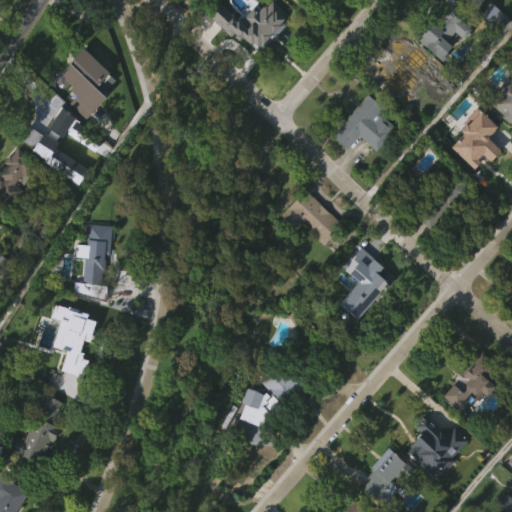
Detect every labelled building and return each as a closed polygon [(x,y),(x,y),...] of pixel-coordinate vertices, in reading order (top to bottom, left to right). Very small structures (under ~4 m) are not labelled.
[(274,0),(288,13),(277,26),(280,29),(270,40),(260,31),(251,41),(235,27),(245,16),(252,23),(272,0),(274,0)] [(481,0),(467,13),(466,12),(455,22),(470,39),(493,18),(494,20),(511,4),(507,0),(481,0)] [(511,22),(499,35),(485,22),(487,19),(481,13),(490,2),(511,22)] [(448,8),(471,28),(463,38),(454,30),(445,40),(449,44),(438,57),(417,39),(420,35),(418,34),(429,20),(435,24),(448,8)] [(265,32),(255,43),(251,39),(239,53),(216,32),(205,44),(235,72),(239,67),(256,82),(285,50),(265,32)] [(496,40),(489,33),(479,45),(486,51),(496,40)] [(452,62),(461,70),(471,59),(447,36),(417,68),(439,88),(449,76),(444,71),(452,62)] [(430,72),(423,79),(421,77),(416,82),(415,81),(404,93),(400,89),(396,93),(386,83),(405,62),(403,60),(412,50),(420,58),(418,60),(430,72)] [(100,61),(96,67),(100,70),(96,77),(91,74),(75,99),(60,89),(66,79),(64,78),(66,75),(61,71),(68,60),(76,66),(81,58),(87,62),(92,56),(100,61)] [(508,78),(511,81),(511,116),(511,118),(491,101),(496,95),(493,92),(506,77),(508,78)] [(83,149),(104,128),(100,124),(113,110),(81,78),(70,89),(73,91),(57,107),(76,125),(67,134),(83,149)] [(405,114),(410,119),(426,101),(410,86),(384,114),(395,124),(405,114)] [(388,134),(375,149),(358,134),(345,149),(330,135),(365,96),(363,95),(365,93),(382,108),(378,112),(393,126),(387,133),(388,134)] [(485,133),(510,155),(511,151),(511,111),(507,108),(485,133)] [(462,121),(475,132),(468,141),(475,147),(488,132),(506,148),(487,169),(481,163),(473,172),(445,148),(447,146),(440,140),(452,126),(455,129),(462,121)] [(373,181),(392,159),(375,144),(380,138),(365,125),(329,166),(345,179),(356,166),(373,181)] [(47,157),(78,176),(88,159),(57,140),(47,157)] [(471,198),(481,186),(488,192),(498,180),(485,168),(495,157),(477,140),(458,161),(461,163),(448,177),(471,198)] [(86,199),(53,178),(56,173),(41,163),(27,184),(76,215),(86,199)] [(436,169),(438,172),(439,170),(447,177),(445,179),(449,182),(456,175),(464,182),(462,184),(469,190),(432,232),(415,217),(425,206),(421,203),(435,187),(426,180),(436,169)] [(11,181),(0,198),(0,228),(8,234),(33,195),(11,181)] [(341,224),(322,244),(302,224),(297,229),(280,213),(303,188),(341,224)] [(320,274),(339,255),(303,220),(278,245),(295,261),(301,255),(320,274)] [(111,226),(109,255),(106,255),(103,288),(83,287),(85,257),(74,257),(75,244),(86,244),(88,224),(111,226)] [(353,248),(379,272),(384,266),(398,279),(358,323),(355,320),(345,331),(335,322),(358,297),(351,291),(353,290),(342,279),(352,268),(343,259),(353,248)] [(109,255),(85,254),(84,275),(74,274),(73,288),(82,288),(80,313),(71,312),(70,325),(101,327),(104,285),(107,285),(109,255)] [(89,330),(78,358),(68,355),(67,359),(69,360),(65,373),(49,368),(53,356),(45,354),(51,336),(61,340),(72,309),(84,313),(83,316),(90,318),(86,329),(89,330)] [(59,401),(81,407),(86,390),(77,388),(82,370),(88,372),(93,351),(84,349),(86,343),(53,334),(49,347),(58,350),(50,377),(64,381),(59,401)] [(279,400),(275,403),(254,375),(284,353),(304,381),(279,400)] [(484,358),(495,369),(487,378),(498,389),(491,397),(485,391),(479,398),(474,393),(467,401),(471,404),(462,413),(445,397),(455,386),(451,382),(461,372),(466,376),(484,358)] [(439,426),(457,440),(475,419),(484,426),(493,416),(480,405),(486,399),(479,393),(484,388),(477,382),(439,426)] [(51,439),(50,442),(48,441),(42,451),(45,452),(38,466),(5,448),(12,436),(21,440),(45,395),(60,403),(49,423),(57,428),(51,439)] [(273,398),(256,414),(277,436),(294,420),(273,398)] [(44,414),(64,423),(69,412),(49,403),(44,414)] [(236,448),(260,458),(267,442),(259,438),(265,425),(245,417),(238,433),(242,434),(236,448)] [(59,432),(43,424),(22,471),(11,466),(5,479),(38,494),(55,457),(49,454),(59,432)] [(416,468),(405,481),(400,477),(399,479),(395,476),(391,481),(399,487),(383,505),(362,488),(370,478),(368,476),(374,469),(371,466),(388,445),(416,468)] [(463,470),(450,459),(444,466),(421,445),(411,455),(419,463),(402,482),(433,510),(452,490),(448,487),(463,470)] [(25,492),(12,511),(0,511),(0,472),(10,479),(9,481),(25,492)] [(365,501),(370,504),(363,511),(390,511),(389,511),(402,493),(382,478),(365,501)] [(511,483),(503,494),(511,501),(511,483)] [(341,511),(352,501),(360,508),(366,502),(377,511),(341,511)]
